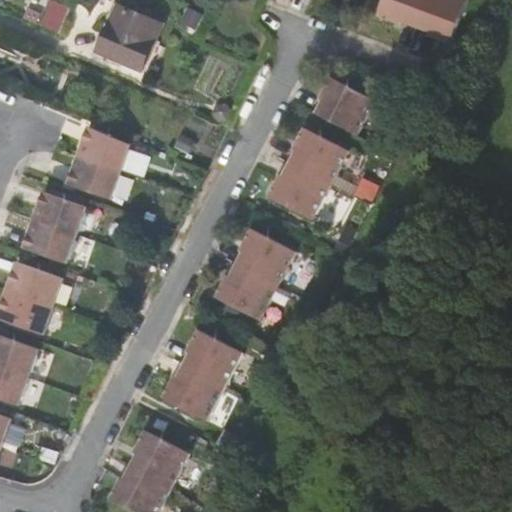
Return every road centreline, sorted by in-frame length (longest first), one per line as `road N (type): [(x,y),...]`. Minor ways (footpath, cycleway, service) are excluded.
road 1 (residential): [(56,511),(300,30),(381,63)]
road 2 (track): [(353,410),(511,504)]
